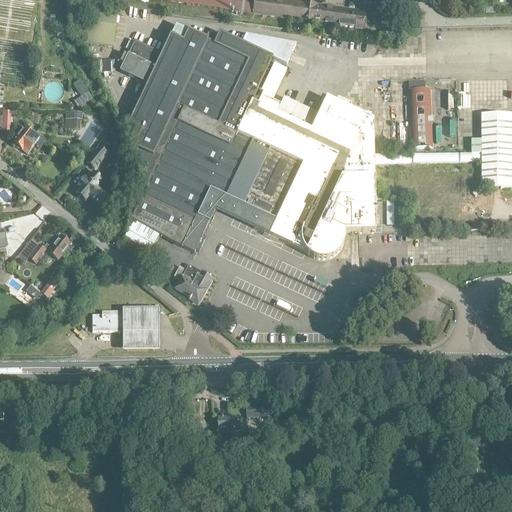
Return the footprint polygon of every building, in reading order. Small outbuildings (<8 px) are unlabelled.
[(149,0),(251,15),(253,0),(149,0)] [(365,13),(273,0),(254,0),(252,14),(363,30),(365,13)] [(118,9),(88,4),(83,45),(113,49),(118,9)] [(124,52),(120,61),(124,63),(120,71),(147,84),(128,126),(141,132),(133,148),(137,150),(136,151),(137,152),(134,158),(142,177),(143,178),(140,184),(143,186),(137,199),(141,201),(132,220),(159,235),(160,236),(182,248),(194,254),(196,250),(200,252),(206,239),(202,237),(215,211),(254,230),(306,255),(306,256),(307,256),(308,257),(309,257),(309,258),(310,258),(311,259),(312,259),(313,260),(314,260),(315,260),(316,261),(317,261),(318,261),(319,261),(320,261),(321,261),(322,261),(323,261),(324,261),(325,261),(326,260),(327,260),(328,260),(329,260),(330,259),(331,259),(332,258),(333,258),(333,257),(334,257),(335,256),(336,255),(337,254),(338,253),(339,252),(339,251),(340,250),(341,249),(341,248),(341,247),(342,246),(342,245),(342,244),(343,244),(343,243),(343,242),(343,241),(343,240),(343,239),(343,238),(343,237),(343,236),(343,235),(343,234),(374,234),(373,199),(373,191),(373,163),(450,162),(480,162),(480,189),(511,189),(510,115),(480,115),(480,139),(471,139),(471,153),(373,154),(372,121),(349,110),(350,107),(348,106),(335,99),(333,103),(325,99),(324,98),(317,112),(284,96),(283,98),(281,103),(260,93),(257,101),(252,98),(256,91),(257,92),(267,72),(272,60),(273,58),(286,64),(290,66),(293,60),(291,59),(294,51),(296,52),(299,47),(297,46),(297,44),(244,35),(241,42),(220,32),(219,34),(218,37),(208,32),(205,38),(188,30),(175,24),(170,35),(161,53),(134,40),(128,54),(124,52)] [(74,102),(79,109),(92,100),(80,82),(73,86),(81,98),(74,102)] [(407,92),(409,150),(410,150),(433,149),(431,91),(407,92)] [(11,133),(12,113),(2,113),(2,132),(11,133)] [(65,131),(79,131),(79,113),(64,113),(65,131)] [(25,129),(13,144),(15,146),(16,148),(18,150),(20,150),(27,156),(39,141),(25,129)] [(99,148),(87,163),(95,170),(107,155),(99,148)] [(84,179),(77,188),(79,190),(76,193),(77,194),(85,200),(86,201),(89,198),(99,206),(99,205),(106,197),(99,191),(100,191),(97,188),(102,182),(93,174),(87,180),(85,178),(84,179)] [(132,220),(122,241),(122,242),(147,256),(159,235),(132,220)] [(51,249),(48,253),(58,262),(68,250),(71,252),(76,245),(81,249),(85,244),(75,236),(71,241),(73,242),(71,245),(61,237),(51,249)] [(31,242),(18,258),(25,264),(28,260),(35,266),(46,253),(47,254),(48,253),(51,249),(47,245),(43,249),(39,246),(38,247),(31,242)] [(205,275),(196,270),(189,266),(184,274),(175,290),(189,298),(189,300),(202,307),(210,293),(206,291),(213,280),(209,278),(211,275),(207,273),(205,275)] [(179,268),(174,278),(178,280),(184,271),(179,268)] [(49,281),(40,292),(48,298),(56,286),(49,281)] [(27,291),(39,301),(42,297),(41,296),(42,295),(37,291),(36,292),(31,287),(27,291)] [(122,349),(122,351),(159,350),(159,307),(145,308),(122,308),(122,309),(122,344),(122,349)] [(102,317),(92,317),(92,331),(92,333),(122,333),(122,313),(102,313),(102,317)] [(260,407),(248,408),(248,419),(260,419),(260,418),(264,418),(264,408),(260,408),(260,407)] [(238,419),(219,419),(220,433),(241,432),(241,423),(238,423),(238,419)]
